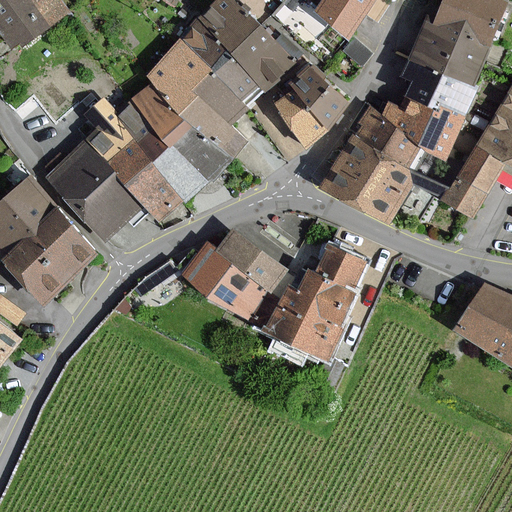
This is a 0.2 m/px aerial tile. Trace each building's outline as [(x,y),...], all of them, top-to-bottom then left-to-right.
[(0,0),(0,29),(0,30),(7,40),(11,46),(20,40),(23,44),(69,11),(61,0),(0,0)] [(231,0),(225,0),(201,23),(183,40),(147,74),(156,83),(135,103),(116,120),(113,117),(100,103),(87,115),(101,129),(87,142),(50,177),(108,237),(120,226),(144,202),(161,220),(172,209),(187,195),(206,177),(209,174),(227,157),(236,148),(245,140),(230,124),(241,114),(248,107),(241,101),(250,92),(259,84),(264,89),(291,63),(272,43),(242,12),(231,0)] [(326,0),(318,12),(350,33),(359,20),(372,0),(326,0)] [(511,84),(477,145),(458,178),(451,190),(409,167),(414,158),(420,148),(447,159),(464,118),(476,88),(471,86),(490,42),(506,3),(499,0),(446,0),(438,20),(429,16),(426,22),(410,61),(404,75),(417,80),(415,85),(408,100),(407,104),(405,109),(391,103),(385,116),(370,107),(354,135),(340,160),(324,188),(389,225),(411,187),(414,182),(446,201),(472,216),(485,193),(494,178),(511,188),(511,84)] [(312,65),(292,84),(297,89),(278,102),(292,124),(306,147),(328,128),(348,101),(336,92),(321,80),(326,77),(312,65)] [(83,267),(97,254),(56,211),(26,180),(21,185),(0,204),(0,248),(7,256),(48,300),(83,267)] [(184,274),(246,318),(268,288),(271,290),(286,269),(233,231),(224,245),(218,252),(206,244),(201,252),(184,274)] [(268,333),(325,358),(354,291),(367,262),(340,250),(330,246),(317,275),(309,272),(300,292),(289,287),(268,333)] [(511,296),(486,281),(455,333),(511,365),(511,296)] [(24,313),(0,295),(0,311),(17,323),(24,313)] [(0,359),(18,338),(0,323),(0,359)]
